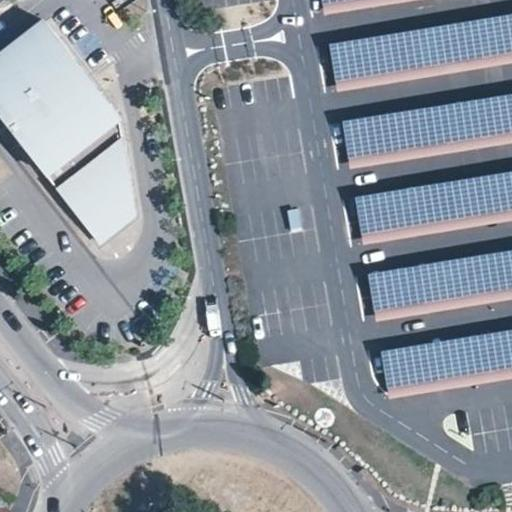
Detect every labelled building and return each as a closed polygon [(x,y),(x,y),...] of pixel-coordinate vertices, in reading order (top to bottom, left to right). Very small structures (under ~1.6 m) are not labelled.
[(338,83),(511,55),(511,16),(332,46),(338,83)] [(117,120),(42,18),(0,48),(0,113),(96,245),(134,217),(117,120)] [(351,161),(511,135),(511,98),(345,124),(351,161)] [(363,236),(511,211),(511,174),(357,199),(363,236)] [(511,291),(511,253),(371,276),(377,314),(511,291)] [(390,391),(511,371),(511,332),(384,354),(390,391)]
